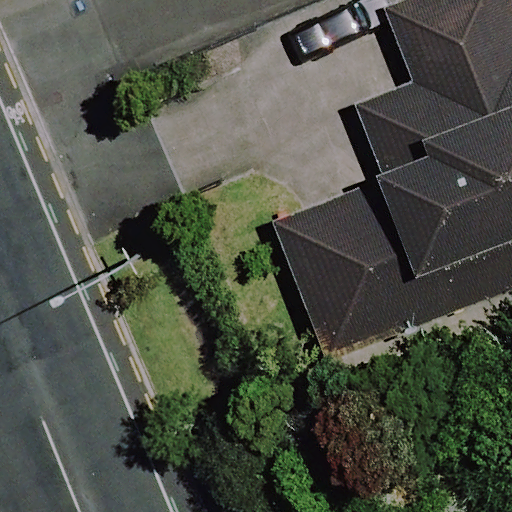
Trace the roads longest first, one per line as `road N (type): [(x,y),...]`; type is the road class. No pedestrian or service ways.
road 1 (tertiary): [(82,511),(4,323)]
road 2 (residential): [(0,80),(181,0)]
